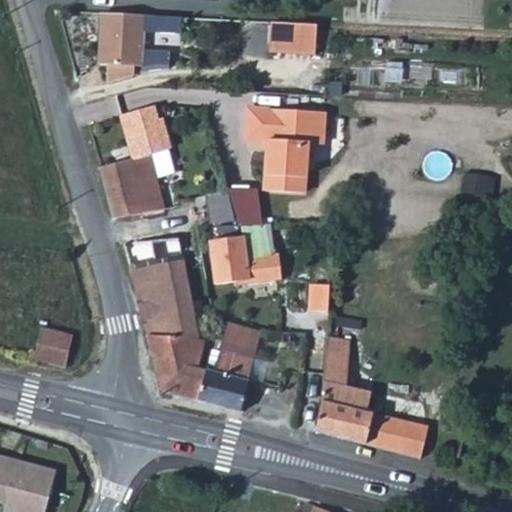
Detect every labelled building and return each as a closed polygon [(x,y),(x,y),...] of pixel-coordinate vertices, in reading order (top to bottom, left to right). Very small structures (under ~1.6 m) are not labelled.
[(179,22),(103,18),(101,64),(108,65),(107,84),(132,78),(133,65),(170,66),(171,55),(142,53),(143,31),(179,33),(179,22)] [(317,24),(269,24),(268,54),(316,55),(317,24)] [(325,113),(245,108),(243,141),(264,142),(261,192),(305,195),(308,145),(323,145),(325,113)] [(151,112),(118,120),(129,162),(146,158),(165,153),(166,153),(159,124),(154,123),(151,112)] [(129,162),(98,171),(105,195),(111,219),(162,212),(160,208),(146,158),(129,162)] [(254,192),(238,193),(206,196),(208,224),(263,224),(254,192)] [(174,239),(119,248),(125,269),(179,261),(174,239)] [(242,240),(210,243),(213,283),(245,281),(246,291),(262,289),(278,288),(275,258),(244,261),(242,240)] [(179,261),(125,269),(145,337),(144,345),(151,370),(157,396),(197,404),(204,372),(196,371),(200,343),(194,343),(193,336),(187,297),(179,261)] [(326,314),(329,276),(306,275),(304,312),(326,314)] [(327,338),(324,338),(324,339),(320,394),(313,430),(325,433),(337,436),(417,459),(417,457),(425,428),(419,427),(366,412),(368,393),(344,387),(348,320),(328,320),(327,338)] [(38,327),(31,360),(62,368),(70,335),(38,327)] [(204,372),(197,404),(238,413),(248,376),(258,339),(259,335),(223,327),(211,374),(204,372)] [(467,413),(447,407),(440,430),(461,435),(467,413)] [(498,469),(510,425),(467,413),(461,435),(456,458),(498,469)] [(0,458),(0,511),(53,511),(62,472),(0,458)]
